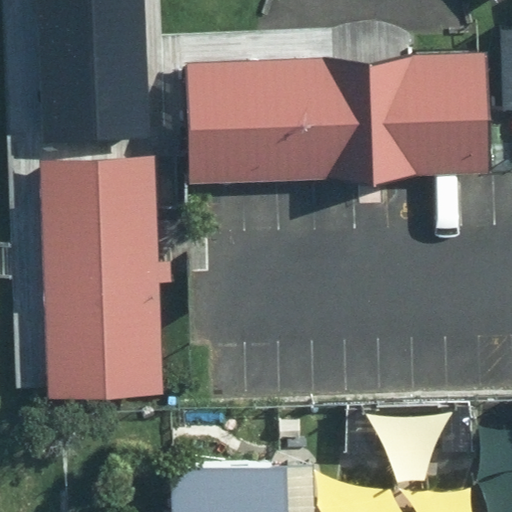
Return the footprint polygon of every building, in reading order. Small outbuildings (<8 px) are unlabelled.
[(34,0),(40,136),(146,131),(140,0),(34,0)] [(511,1),(511,0),(473,0),(482,16),(511,1)] [(182,58),(184,177),(490,172),(488,52),(182,58)] [(154,158),(42,162),(51,398),(163,394),(154,158)] [(303,511),(303,462),(159,464),(159,511),(303,511)]
